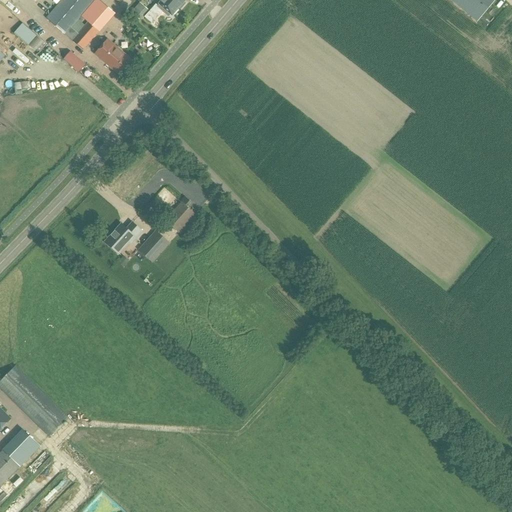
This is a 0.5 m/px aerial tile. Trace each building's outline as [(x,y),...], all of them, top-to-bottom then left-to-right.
[(75,24),(82,16),(96,0),(59,0),(49,12),(50,14),(46,18),(73,40),(82,30),(75,24)] [(184,0),(163,0),(160,4),(173,15),(186,1),(184,0)] [(452,0),(478,21),(495,0),(452,0)] [(84,50),(100,32),(88,22),(82,30),(73,40),(84,50)] [(30,47),(34,42),(25,33),(20,38),(30,47)] [(95,54),(121,76),(133,61),(108,39),(95,54)] [(64,59),(79,72),(87,65),(71,51),(64,59)] [(44,83),(61,91),(64,83),(46,75),(42,83),(35,80),(31,89),(39,93),(44,83)] [(12,86),(15,95),(20,93),(16,84),(12,86)] [(196,214),(188,207),(192,202),(185,197),(182,202),(165,220),(179,233),(196,214)] [(106,242),(118,253),(129,241),(132,243),(143,231),(133,223),(127,228),(123,224),(106,242)] [(156,230),(139,250),(153,263),(171,243),(156,230)] [(114,256),(118,266),(127,262),(124,253),(114,256)] [(0,388),(49,437),(69,418),(16,366),(0,381),(0,388)] [(0,407),(0,430),(12,419),(0,407)] [(0,453),(0,488),(41,447),(23,429),(0,453)] [(37,462),(46,454),(43,450),(34,458),(37,462)] [(18,508),(58,468),(51,461),(11,501),(18,508)] [(65,474),(26,511),(38,511),(71,481),(65,474)]
